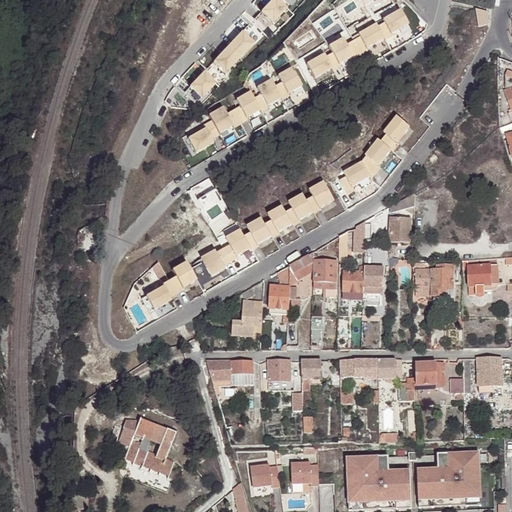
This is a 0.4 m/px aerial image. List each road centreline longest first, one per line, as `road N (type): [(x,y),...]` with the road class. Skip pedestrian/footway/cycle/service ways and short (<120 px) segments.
road 1 (residential): [(500,31),(462,97),(381,199),(134,345),(113,348),(105,336),(107,261)]
road 2 (residential): [(511,353),(202,356),(228,487),(201,511)]
road 3 (residential): [(447,0),(432,33),(183,184),(107,261)]
road 4 (residential): [(107,261),(124,171),(165,79),(244,0)]
